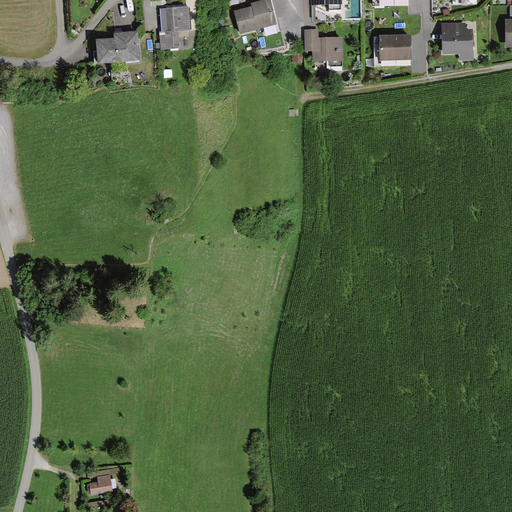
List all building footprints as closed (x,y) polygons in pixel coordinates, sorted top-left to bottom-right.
[(238,8),(245,30),(280,19),(274,0),(254,0),(255,3),(238,8)] [(342,0),(313,0),(314,24),(342,23),(342,0)] [(194,3),(171,4),(173,26),(164,27),(165,44),(196,42),(194,3)] [(471,19),(442,20),(443,51),(458,51),(459,58),(476,58),(476,28),(471,29),(471,19)] [(321,26),(306,26),(307,47),(314,47),(314,65),(344,65),(344,34),(321,35),(321,26)] [(104,42),(106,65),(148,61),(145,31),(121,34),(122,40),(104,42)] [(411,31),(373,33),(374,63),(412,62),(411,31)] [(172,69),(163,70),(164,79),(173,78),(172,69)] [(103,487),(93,487),(93,498),(118,498),(117,477),(103,478),(103,487)]
